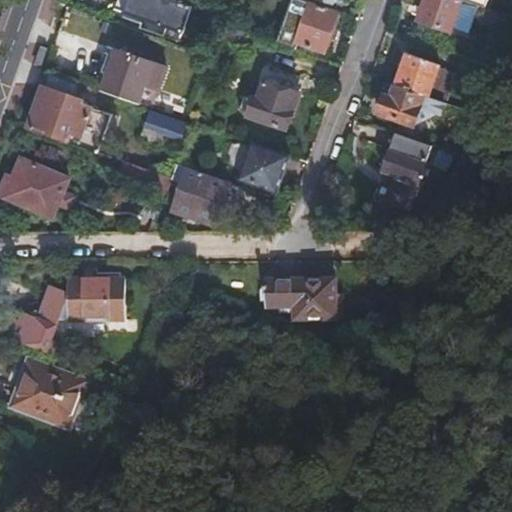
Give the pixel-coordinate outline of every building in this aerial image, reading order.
[(178,0),(122,0),(119,10),(179,30),(188,3),(178,0)] [(458,0),(426,0),(419,21),(451,33),(457,17),(470,21),(477,6),(458,0)] [(458,0),(477,6),(485,10),(489,0),(458,0)] [(309,7),(295,3),(287,27),(300,32),(309,7)] [(325,53),(338,13),(310,4),(309,7),(300,32),(296,43),(325,53)] [(227,23),(221,40),(244,49),(250,32),(227,23)] [(100,90),(139,103),(145,85),(158,90),(167,66),(116,48),(100,90)] [(426,96),(430,97),(431,93),(441,66),(407,54),(396,85),(426,96)] [(461,74),(441,66),(431,93),(451,100),(461,74)] [(44,70),(23,128),(93,152),(106,113),(76,102),(77,99),(67,96),(73,80),(44,70)] [(242,97),(237,109),(241,114),(287,130),(300,94),(263,82),(258,99),(248,96),(242,97)] [(426,96),(396,85),(391,98),(384,95),(377,113),(415,126),(426,96)] [(188,124),(150,111),(142,135),(180,148),(188,124)] [(435,146),(398,133),(389,153),(386,153),(385,154),(384,156),(383,158),(382,161),(383,162),(384,164),(385,164),(384,168),(398,173),(388,198),(410,205),(435,146)] [(251,145),(238,179),(275,193),(287,158),(251,145)] [(437,166),(447,170),(457,154),(443,149),(437,166)] [(0,184),(0,194),(2,195),(48,216),(65,178),(19,157),(11,174),(6,172),(0,184)] [(186,167),(178,164),(172,179),(172,180),(181,182),(186,167)] [(230,183),(186,167),(181,182),(171,209),(215,224),(230,183)] [(5,317),(0,330),(0,334),(52,353),(56,341),(44,337),(52,315),(60,315),(60,317),(118,316),(118,276),(60,277),(60,290),(40,290),(37,299),(43,301),(39,312),(33,310),(31,317),(14,311),(11,319),(5,317)] [(276,277),(263,277),(263,304),(276,304),(276,277)] [(333,278),(276,277),(276,304),(276,310),(293,309),(293,317),(333,317),(333,292),(333,278)] [(341,292),(333,292),(333,317),(341,317),(341,292)] [(43,301),(37,299),(19,304),(33,310),(39,312),(43,301)] [(348,331),(337,325),(328,342),(339,347),(348,331)] [(25,358),(8,405),(66,426),(83,378),(25,358)]
